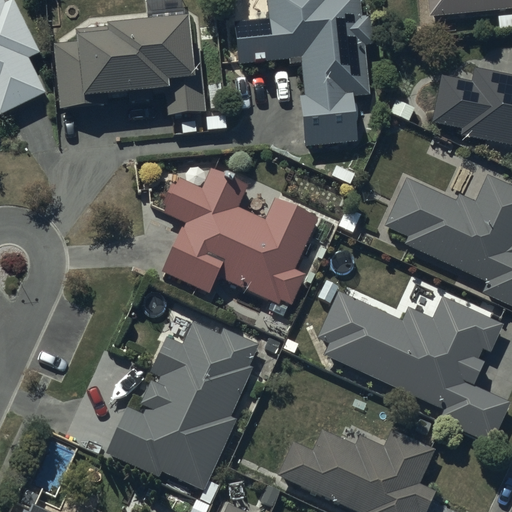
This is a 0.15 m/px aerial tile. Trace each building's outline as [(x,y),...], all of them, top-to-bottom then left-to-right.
[(300,103),(305,154),(357,148),(353,104),(370,102),(365,52),(374,51),(371,23),(361,24),(358,0),(332,0),(330,0),(266,0),(269,25),(234,29),(238,71),(289,66),(289,71),(301,69),(305,103),(300,103)] [(511,0),(426,0),(429,22),(511,13),(511,0)] [(0,121),(45,100),(28,65),(40,59),(13,4),(5,8),(1,1),(0,2),(0,121)] [(52,49),(59,116),(96,112),(96,107),(166,101),(168,121),(204,117),(198,57),(190,58),(187,28),(184,28),(183,18),(146,21),(147,34),(117,36),(117,32),(75,36),(76,47),(52,49)] [(442,83),(433,128),(464,134),(463,140),(511,149),(511,82),(475,75),(473,89),(442,83)] [(181,234),(160,280),(210,302),(218,286),(279,312),(281,308),(290,312),(305,280),(294,276),(317,224),(275,205),(265,227),(237,215),(247,192),(209,175),(201,194),(179,184),(175,192),(172,190),(162,211),(167,213),(164,220),(185,230),(183,235),(181,234)] [(406,184),(385,233),(408,243),(405,251),(488,288),(482,300),(511,312),(511,192),(487,181),(475,208),(459,200),(456,206),(406,184)] [(338,298),(316,345),(329,351),(324,361),(445,416),(440,427),(490,449),(508,410),(472,394),(484,370),(477,367),(481,356),(491,361),(505,330),(442,301),(431,324),(408,313),(402,328),(338,298)] [(127,415),(106,460),(158,484),(161,478),(203,497),(236,426),(229,423),(253,373),(250,371),(259,351),(223,334),(220,340),(192,327),(182,350),(167,343),(150,379),(160,384),(156,392),(150,390),(140,412),(147,415),(144,422),(127,415)] [(292,450),(277,483),(340,511),(431,511),(437,498),(420,490),(435,456),(391,436),(383,454),(359,443),(354,453),(322,438),(313,459),(292,450)]
